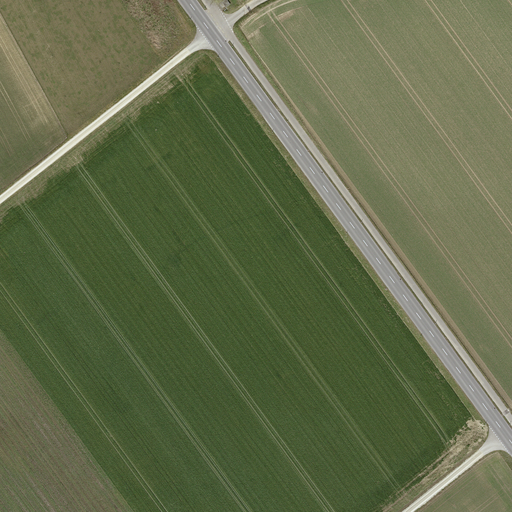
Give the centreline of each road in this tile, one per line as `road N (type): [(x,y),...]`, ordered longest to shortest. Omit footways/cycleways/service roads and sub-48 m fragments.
road 1 (tertiary): [(511,437),(191,0)]
road 2 (track): [(0,200),(262,0)]
